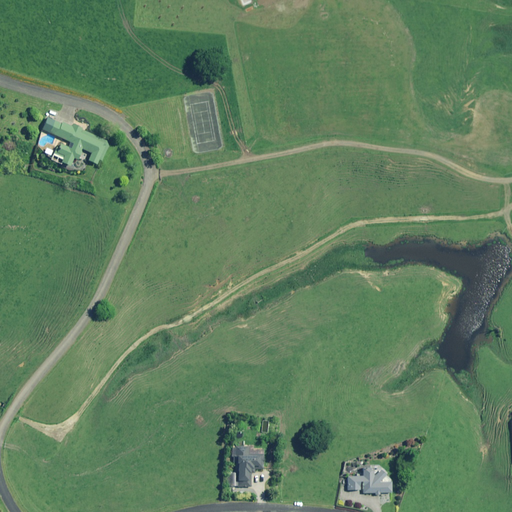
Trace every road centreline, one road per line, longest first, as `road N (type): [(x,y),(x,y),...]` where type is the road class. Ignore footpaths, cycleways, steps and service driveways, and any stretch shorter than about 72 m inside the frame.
road 1 (residential): [(0,79),(113,117),(136,139),(149,175),(92,307),(0,431)]
road 2 (residential): [(188,511),(317,511)]
